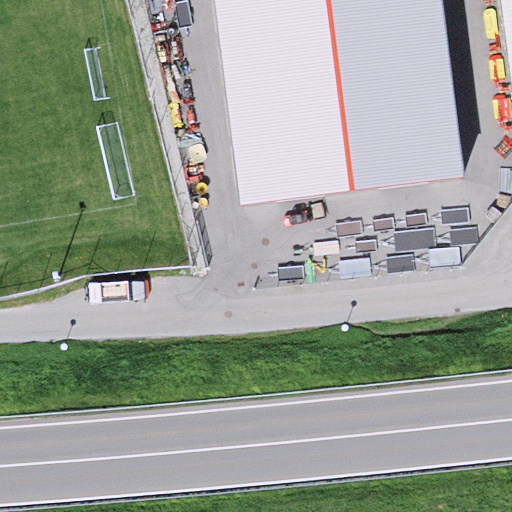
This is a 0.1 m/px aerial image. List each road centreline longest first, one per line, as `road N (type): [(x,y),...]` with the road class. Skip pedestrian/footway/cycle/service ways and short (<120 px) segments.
road 1 (primary): [(511,424),(0,471)]
road 2 (residential): [(0,328),(511,292)]
